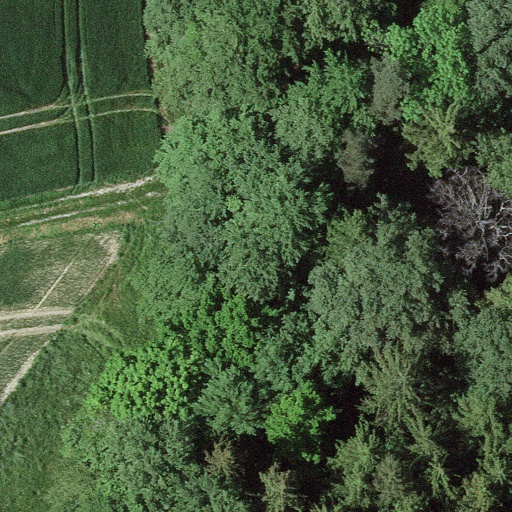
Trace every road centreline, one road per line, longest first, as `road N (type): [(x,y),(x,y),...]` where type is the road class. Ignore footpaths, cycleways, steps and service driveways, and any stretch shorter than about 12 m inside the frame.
road 1 (track): [(165,0),(180,186),(196,270),(248,380),(289,435),(373,511)]
road 2 (track): [(0,226),(180,186),(511,138)]
